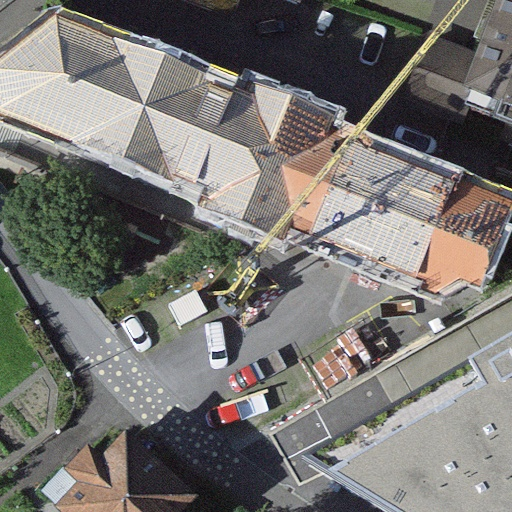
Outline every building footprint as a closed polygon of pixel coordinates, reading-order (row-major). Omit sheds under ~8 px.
[(323,0),(265,0),(316,20),(323,0)] [(511,234),(511,206),(48,26),(4,73),(2,94),(0,108),(0,123),(480,316),(511,234)] [(511,30),(482,108),(511,119),(511,30)] [(511,511),(511,340),(293,466),(373,511),(511,511)] [(55,504),(63,511),(207,511),(121,433),(55,504)]
